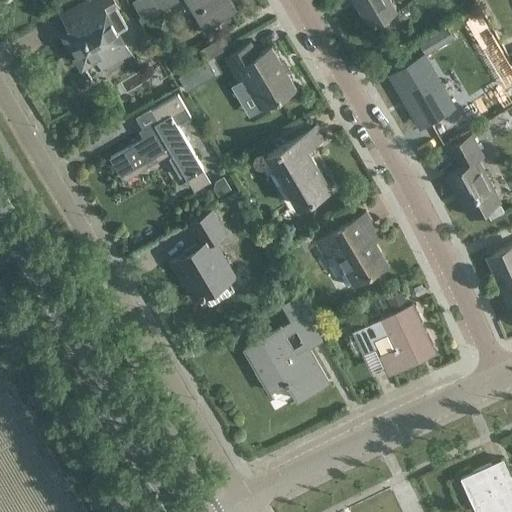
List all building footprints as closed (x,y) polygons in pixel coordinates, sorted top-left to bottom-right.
[(70,31),(64,34),(80,63),(95,55),(105,73),(131,58),(114,28),(123,23),(114,7),(116,6),(112,0),(85,0),(80,3),(90,20),(70,31)] [(233,7),(229,0),(132,0),(142,17),(170,0),(189,0),(204,24),(233,7)] [(395,9),(389,0),(354,0),(370,25),(395,9)] [(420,55),(451,36),(444,25),(413,44),(420,55)] [(203,59),(227,45),(221,35),(197,49),(203,59)] [(256,53),(249,41),(224,56),(237,79),(244,74),(262,105),(293,86),(269,45),(256,53)] [(434,84),(418,56),(387,74),(406,106),(409,104),(420,123),(452,104),(439,82),(434,84)] [(201,167),(175,122),(189,114),(176,92),(150,108),(157,120),(144,127),(148,133),(110,156),(120,174),(166,146),(170,153),(167,155),(178,174),(181,172),(184,177),(201,167)] [(296,204),(329,185),(305,145),(322,136),(315,123),(265,153),(296,204)] [(501,208),(475,159),(481,156),(470,135),(448,146),(459,166),(445,173),(451,185),(454,184),(461,197),(458,198),(464,210),(467,214),(482,207),(486,216),(501,208)] [(193,297),(233,273),(212,238),(224,231),(210,208),(188,221),(200,242),(170,259),(193,297)] [(386,261),(366,227),(373,223),(364,209),(315,238),(324,254),(333,248),(345,268),(339,272),(346,283),(352,280),(352,281),(386,261)] [(508,302),(511,299),(511,242),(486,254),(508,302)] [(298,295),(280,305),(289,321),(307,310),(298,295)] [(411,302),(352,329),(362,350),(375,345),(378,351),(383,363),(387,371),(433,349),(411,302)] [(294,353),(279,326),(243,347),(268,390),(284,380),(294,398),(327,380),(307,345),(294,353)] [(498,511),(511,506),(511,483),(500,457),(460,475),(468,494),(469,494),(477,511),(498,511)]
